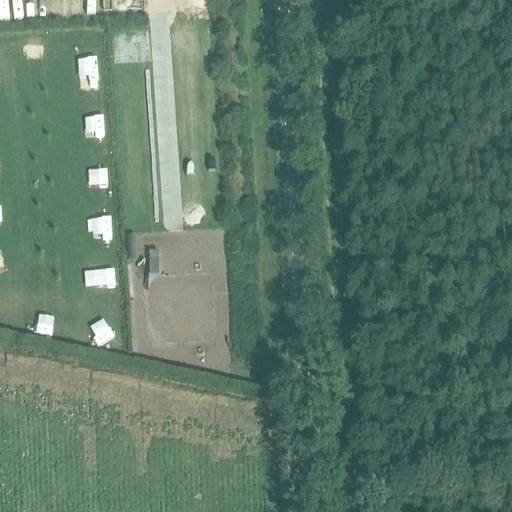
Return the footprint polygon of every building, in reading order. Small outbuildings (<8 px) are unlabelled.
[(42,36),(24,37),(24,51),(42,51),(42,36)] [(80,93),(97,91),(95,72),(78,73),(80,93)] [(106,171),(87,172),(88,192),(107,191),(106,171)] [(90,220),(89,241),(108,242),(109,221),(90,220)] [(93,273),(93,290),(115,289),(114,272),(93,273)] [(36,316),(30,333),(46,338),(51,321),(36,316)] [(100,320),(87,328),(97,345),(110,338),(100,320)]
